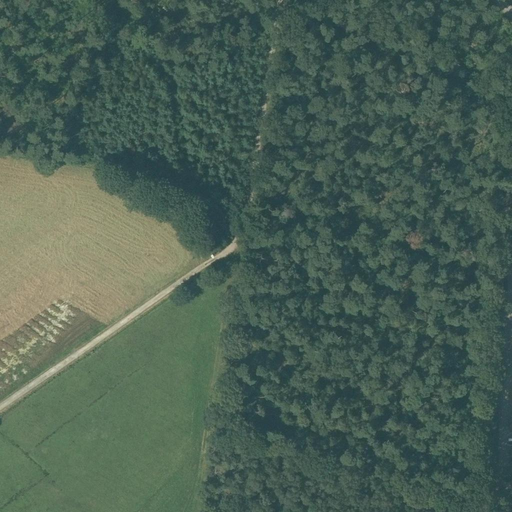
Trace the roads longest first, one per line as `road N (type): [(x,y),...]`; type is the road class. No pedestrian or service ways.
road 1 (track): [(0,406),(209,261),(240,230),(253,206),(286,0)]
road 2 (track): [(253,206),(508,284)]
road 3 (track): [(485,511),(508,284)]
